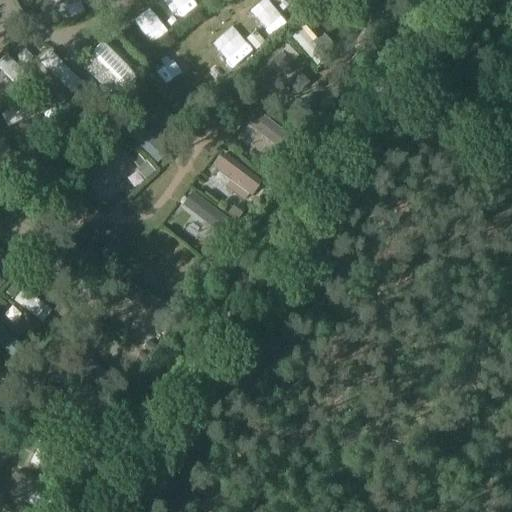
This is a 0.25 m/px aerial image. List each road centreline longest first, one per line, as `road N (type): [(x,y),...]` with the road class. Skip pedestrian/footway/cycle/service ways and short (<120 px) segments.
road 1 (unclassified): [(86,511),(440,0)]
road 2 (unknown): [(0,4),(57,17),(109,10),(124,0)]
